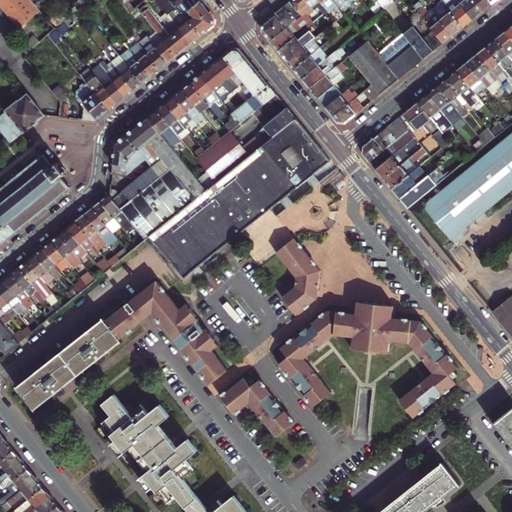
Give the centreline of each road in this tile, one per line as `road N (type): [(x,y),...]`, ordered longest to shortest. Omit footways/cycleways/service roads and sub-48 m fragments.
road 1 (residential): [(0,264),(93,187),(104,133),(240,22)]
road 2 (tertiary): [(337,148),(511,362)]
road 3 (residential): [(511,9),(337,148)]
road 4 (residential): [(511,376),(340,511)]
road 5 (tertiary): [(240,22),(337,148)]
road 6 (residential): [(0,405),(86,511)]
